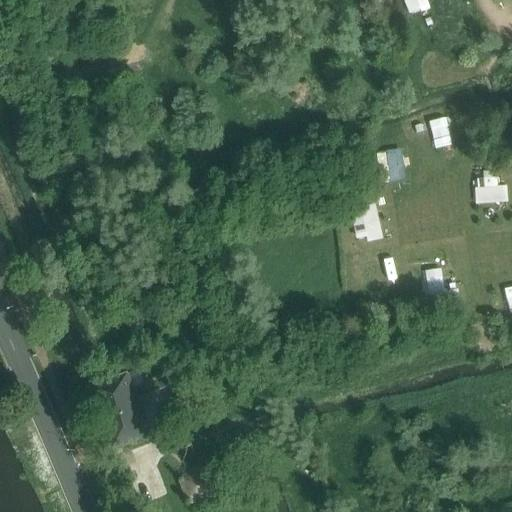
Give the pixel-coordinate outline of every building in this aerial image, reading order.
[(433,121),(439,147),(455,143),(449,117),(433,121)] [(510,202),(510,180),(477,180),(478,202),(510,202)] [(359,240),(384,236),(378,203),(353,207),(359,240)] [(511,252),(495,257),(500,275),(511,272),(511,252)] [(445,269),(426,271),(430,299),(448,297),(445,269)] [(127,374),(89,388),(111,451),(149,437),(127,374)] [(203,387),(173,399),(180,417),(210,406),(203,387)] [(188,503),(212,502),(221,480),(201,464),(179,480),(188,503)]
